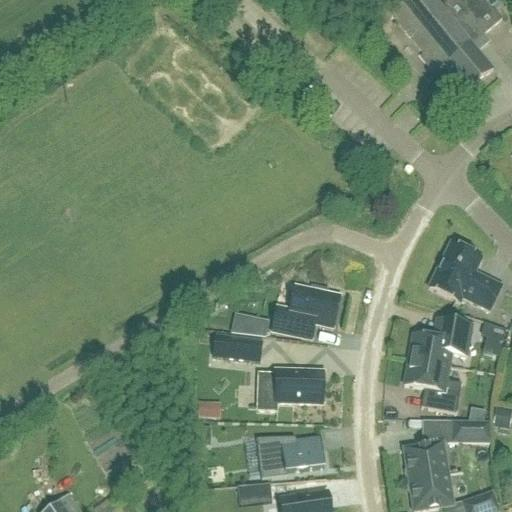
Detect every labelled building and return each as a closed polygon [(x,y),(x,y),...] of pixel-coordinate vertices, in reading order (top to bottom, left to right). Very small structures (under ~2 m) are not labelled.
[(486,44),(481,38),(500,23),(489,10),(480,0),(398,0),(381,15),(388,24),(393,21),(423,57),(419,61),(432,76),(441,68),(447,75),(437,83),(455,104),(491,74),(474,54),(486,44)] [(480,0),(489,10),(500,0),(480,0)] [(481,263),(450,248),(428,293),(459,308),(461,303),(488,317),(501,291),(474,278),(481,263)] [(275,313),(270,336),(310,345),(314,329),(332,333),(339,302),(325,299),(326,295),(311,292),(310,296),(294,292),(289,316),(275,313)] [(407,365),(447,372),(450,359),(465,361),(470,330),(442,325),(439,344),(411,340),(407,365)] [(502,347),(505,335),(483,328),(480,340),(502,347)] [(261,346),(215,341),(212,362),(258,367),(261,346)] [(447,372),(407,365),(402,391),(423,394),(420,413),(455,419),(460,388),(445,385),(447,372)] [(276,408),(322,410),(323,377),(275,375),(275,379),(257,379),(256,416),(276,416),(276,408)] [(470,413),(467,426),(482,427),(484,416),(470,413)] [(450,426),(450,449),(489,449),(490,427),(450,426)] [(209,433),(197,433),(196,449),(208,450),(209,433)] [(294,443),(255,444),(260,485),(285,481),(285,477),(323,473),(319,442),(294,445),(294,443)] [(407,486),(447,480),(442,448),(401,454),(407,486)] [(447,480),(407,486),(410,511),(451,511),(452,511),(447,480)] [(271,506),(269,489),(236,493),(239,511),(271,506)] [(328,510),(326,497),(279,504),(279,511),(328,511),(328,510)] [(460,508),(461,511),(497,511),(492,497),(460,508)] [(77,511),(68,499),(50,511),(77,511)]
